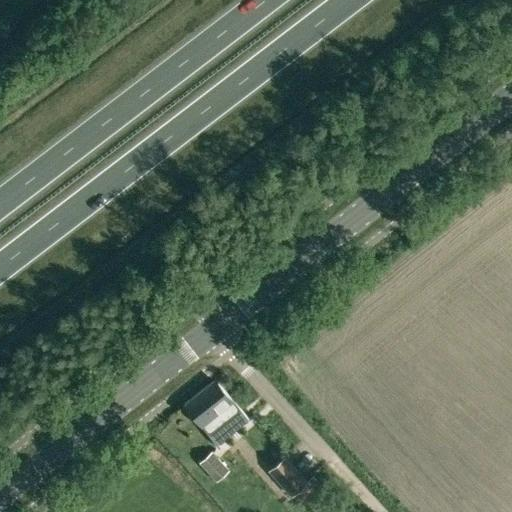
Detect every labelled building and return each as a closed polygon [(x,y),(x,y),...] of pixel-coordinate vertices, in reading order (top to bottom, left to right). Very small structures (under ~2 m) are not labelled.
[(211,380),(184,402),(186,405),(209,433),(240,409),(233,399),(220,383),(218,381),(211,380)] [(244,443),(234,450),(251,478),(262,471),(244,443)] [(216,479),(229,468),(213,449),(200,461),(216,479)] [(306,480),(301,474),(286,457),(285,456),(270,469),(291,493),(296,489),(307,503),(326,487),(314,473),(306,480)] [(249,488),(265,509),(281,497),(265,476),(249,488)]
